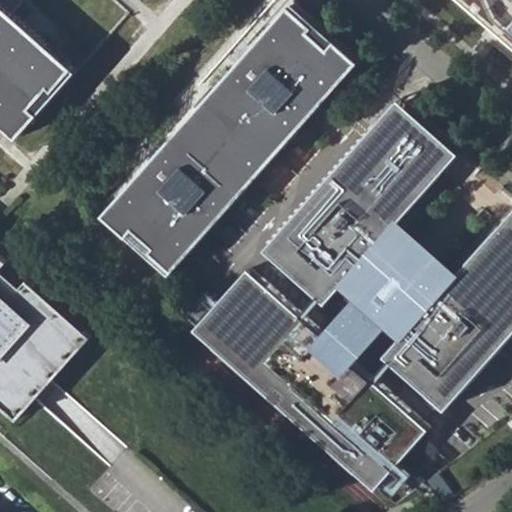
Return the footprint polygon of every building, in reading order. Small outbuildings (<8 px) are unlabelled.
[(0,0),(0,119),(19,137),(79,69),(0,0)] [(173,272),(361,59),(294,0),(293,0),(105,212),(173,272)] [(511,0),(478,0),(511,31),(511,0)] [(402,96),(268,247),(329,301),(345,282),(359,295),(390,323),(404,335),(388,354),(448,407),(511,335),(511,193),(463,150),(402,96)] [(93,335),(0,252),(0,399),(20,417),(93,335)] [(325,333),(250,268),(196,328),(377,488),(430,427),(356,361),(325,333)] [(482,434),(506,416),(492,397),(468,414),(482,434)]
